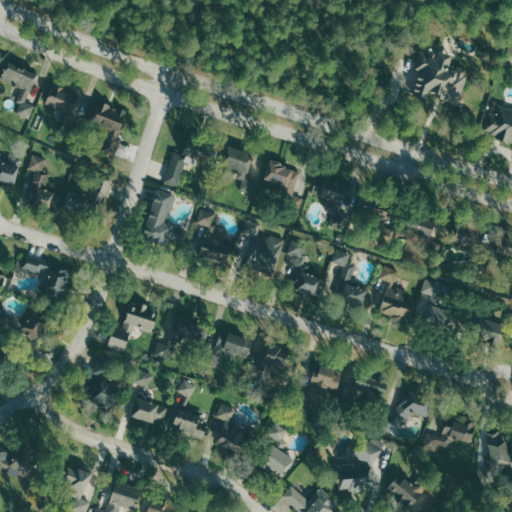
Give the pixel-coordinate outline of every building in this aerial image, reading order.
[(460,104),(469,72),(449,67),(453,54),(437,50),(436,55),(419,51),(414,69),(420,71),(414,93),(431,97),(432,97),(460,104)] [(30,119),(35,105),(25,101),(36,73),(8,61),(1,78),(24,88),(14,112),(30,119)] [(45,103),(73,113),(79,94),(52,85),(45,103)] [(102,144),(119,146),(125,108),(96,103),(93,125),(105,127),(102,144)] [(481,133),(511,140),(511,108),(498,106),(496,114),(486,112),(481,133)] [(185,162),(195,165),(200,149),(185,144),(182,154),(174,151),(164,182),(178,187),(185,162)] [(247,177),(254,153),(223,144),(217,163),(239,169),(237,178),(243,180),(240,190),(255,194),(259,180),(247,177)] [(26,201),(50,207),(54,191),(46,189),(50,175),(43,173),(47,158),(33,155),(29,168),(35,170),(26,201)] [(0,178),(15,182),(21,159),(11,157),(9,163),(0,160),(0,178)] [(301,170),(270,161),(264,179),(281,183),(277,196),(288,199),(286,208),(300,212),(304,198),(294,195),(301,170)] [(340,206),(347,186),(318,176),(311,196),(340,206)] [(111,181),(101,178),(96,197),(67,190),(63,206),(94,214),(99,193),(108,196),(111,181)] [(142,238),(168,245),(171,234),(178,236),(180,227),(167,224),(175,194),(156,189),(142,238)] [(386,220),(388,205),(358,202),(356,217),(386,220)] [(216,213),(201,208),(197,222),(212,226),(216,213)] [(407,232),(431,237),(435,220),(412,214),(407,232)] [(261,223),(246,219),(242,233),(257,237),(261,223)] [(453,243),(476,247),(479,228),(456,224),(453,243)] [(227,262),(230,246),(223,245),(226,234),(208,230),(203,257),(227,262)] [(284,242),(256,232),(245,266),(273,275),(284,242)] [(511,239),(501,237),(496,255),(511,258),(511,239)] [(302,257),(307,244),(293,239),(288,252),(302,257)] [(440,252),(441,243),(431,242),(430,251),(440,252)] [(362,306),(368,287),(351,282),(356,265),(348,262),(351,253),(336,248),(332,261),(341,264),(333,291),(341,293),(339,300),(362,306)] [(23,270),(46,275),(50,261),(27,255),(23,270)] [(394,282),(398,270),(385,265),(380,277),(394,282)] [(47,295),(67,295),(67,269),(47,269),(47,295)] [(293,289),(317,295),(321,276),(297,271),(293,289)] [(436,300),(441,284),(426,279),(421,294),(436,300)] [(406,318),(412,291),(386,286),(380,313),(406,318)] [(158,308),(130,300),(123,328),(113,326),(107,346),(126,350),(132,325),(152,330),(158,308)] [(423,324),(450,330),(454,310),(427,304),(423,324)] [(0,318),(31,346),(49,325),(30,309),(19,320),(6,309),(0,315),(0,318)] [(204,344),(209,324),(176,315),(170,335),(204,344)] [(500,345),(504,323),(478,318),(473,339),(500,345)] [(253,340),(219,330),(209,364),(217,367),(220,357),(233,361),(235,353),(248,357),(253,340)] [(154,356),(171,361),(175,345),(158,340),(154,356)] [(270,344),(261,363),(281,373),(291,353),(270,344)] [(310,381),(336,391),(342,373),(316,364),(310,381)] [(108,407),(122,383),(99,369),(85,394),(108,407)] [(149,388),(155,375),(140,369),(134,382),(149,388)] [(383,401),(386,380),(356,375),(353,396),(383,401)] [(385,416),(381,429),(395,434),(398,426),(407,429),(412,412),(426,416),(432,400),(405,391),(396,420),(385,416)] [(153,423),(154,420),(163,423),(169,407),(135,396),(129,415),(153,423)] [(237,408),(221,403),(216,417),(226,420),(219,439),(248,449),(255,429),(233,421),(237,408)] [(172,429),(202,435),(207,415),(177,409),(172,429)] [(470,443),(476,423),(455,416),(451,427),(445,425),(441,437),(427,432),(422,447),(438,452),(441,444),(452,448),(455,438),(470,443)] [(288,430),(275,422),(267,436),(284,446),(286,442),(282,440),(288,430)] [(508,468),(506,430),(489,431),(491,469),(508,468)] [(339,491),(373,488),(371,464),(382,463),(380,440),(353,442),(355,463),(355,464),(337,466),(339,491)] [(283,477),(293,457),(272,446),(262,466),(283,477)] [(0,470),(22,478),(29,459),(0,448),(0,470)] [(72,509),(77,511),(84,511),(99,477),(68,464),(62,479),(72,483),(68,494),(77,498),(72,509)] [(386,492),(412,507),(422,490),(396,475),(386,492)] [(140,488),(114,482),(107,510),(96,507),(94,511),(119,511),(121,505),(135,509),(140,488)] [(331,511),(339,503),(321,487),(309,500),(291,485),(281,497),(299,511),(331,511)] [(183,511),(184,511),(152,500),(147,511),(183,511)]
